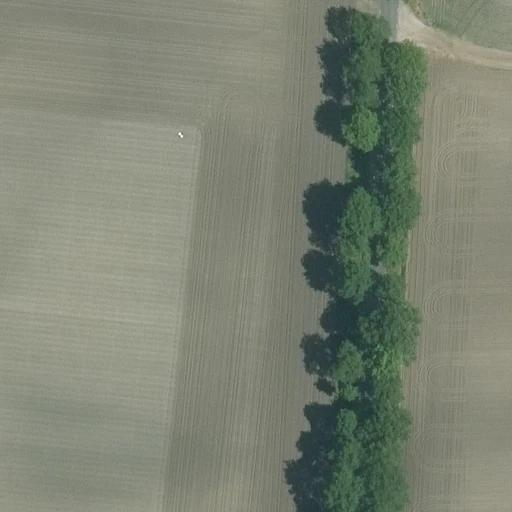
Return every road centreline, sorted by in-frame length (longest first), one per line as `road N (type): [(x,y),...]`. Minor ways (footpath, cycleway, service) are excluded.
road 1 (unclassified): [(360,511),(386,0)]
road 2 (track): [(384,40),(511,55)]
